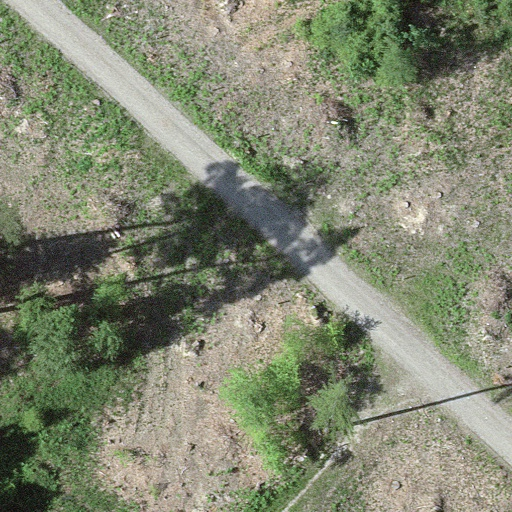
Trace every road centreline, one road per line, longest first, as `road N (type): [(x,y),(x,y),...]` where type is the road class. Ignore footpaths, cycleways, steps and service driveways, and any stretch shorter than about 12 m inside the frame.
road 1 (track): [(28,0),(511,442)]
road 2 (track): [(428,369),(291,511)]
